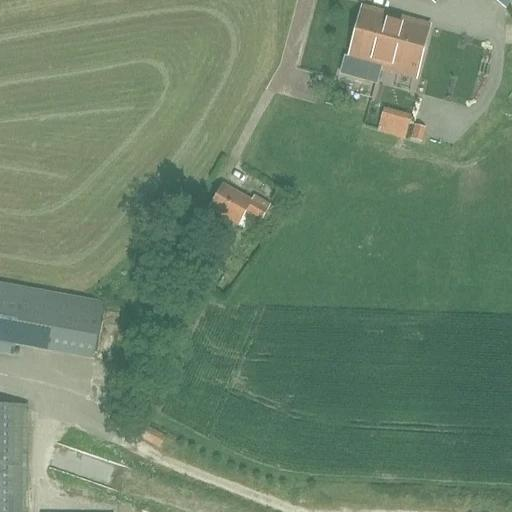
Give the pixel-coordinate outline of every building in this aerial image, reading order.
[(511,0),(494,0),(506,9),(511,0)] [(429,26),(362,8),(348,60),(416,78),(429,26)] [(409,120),(381,112),(376,132),(404,139),(409,120)] [(424,128),(413,126),(410,140),(421,142),(424,128)] [(262,221),(270,207),(254,198),(252,202),(223,186),(209,210),(236,226),(243,211),(262,221)] [(289,212),(296,200),(278,190),(271,202),(289,212)] [(231,250),(218,242),(205,264),(217,272),(231,250)] [(201,302),(208,289),(197,283),(190,297),(201,302)] [(102,305),(0,288),(0,352),(12,354),(14,344),(93,358),(102,305)] [(0,511),(22,511),(23,406),(0,405),(0,511)] [(159,448),(165,437),(145,426),(138,437),(159,448)]
